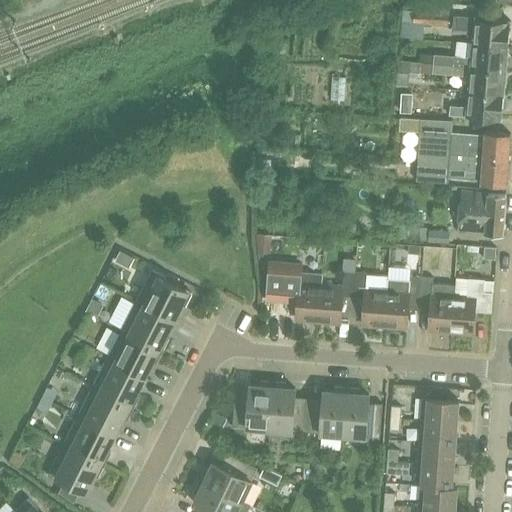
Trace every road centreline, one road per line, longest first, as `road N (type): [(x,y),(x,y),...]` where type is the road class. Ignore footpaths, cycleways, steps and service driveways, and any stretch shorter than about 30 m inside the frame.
road 1 (residential): [(503,370),(215,348),(131,511)]
road 2 (residential): [(492,511),(503,370)]
